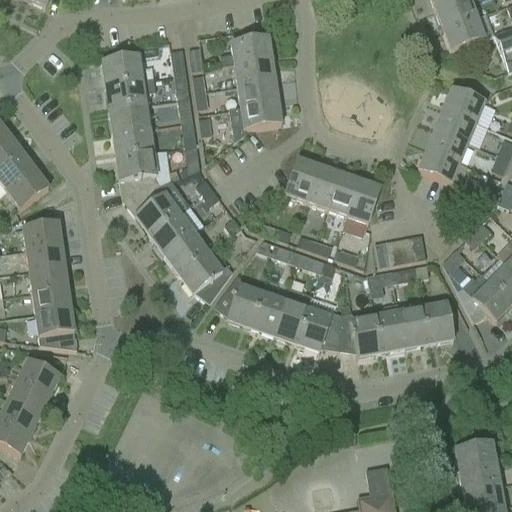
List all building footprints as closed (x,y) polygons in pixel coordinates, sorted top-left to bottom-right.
[(44,14),(50,0),(25,0),(23,5),(44,14)] [(426,0),(433,17),(467,5),(465,0),(426,0)] [(511,0),(499,0),(503,8),(511,5),(511,0)] [(441,39),(475,26),(467,5),(433,17),(441,39)] [(482,45),(475,26),(441,39),(448,58),(482,45)] [(511,34),(511,35),(492,42),(506,80),(511,77),(511,34)] [(219,73),(232,71),(232,73),(270,67),(266,45),(228,51),(230,60),(217,63),(219,73)] [(189,79),(201,77),(198,56),(186,58),(189,79)] [(173,84),(184,82),(181,58),(168,59),(172,84),(173,84)] [(214,63),(207,65),(208,72),(215,71),(214,63)] [(140,88),(139,84),(136,64),(100,69),(100,71),(101,70),(104,93),(140,88)] [(232,73),(235,94),(273,88),(270,67),(232,73)] [(186,93),(184,82),(173,84),(176,107),(188,106),(186,93)] [(190,85),(195,118),(206,116),(201,83),(190,85)] [(107,117),(143,112),(142,101),(154,99),(152,86),(140,88),(104,93),(103,93),(103,94),(104,94),(108,117),(107,117)] [(273,88),(235,94),(238,115),(276,109),(273,88)] [(301,90),(288,89),(288,107),(300,108),(301,90)] [(475,130),(483,110),(450,96),(442,116),(475,130)] [(179,131),(191,130),(188,106),(176,107),(179,131)] [(227,117),(232,150),(244,141),(243,137),(247,137),(280,132),(276,109),(238,115),(227,117)] [(146,137),(143,112),(107,117),(107,118),(108,118),(111,141),(110,141),(111,141),(111,142),(146,137)] [(467,150),(475,130),(442,116),(433,137),(467,150)] [(211,142),(208,125),(197,127),(200,144),(211,142)] [(183,155),(195,154),(191,130),(179,131),(183,155)] [(146,137),(111,142),(114,165),(115,165),(150,160),(146,137)] [(458,171),(467,150),(433,137),(425,157),(431,159),(458,171)] [(0,175),(20,160),(7,143),(0,147),(0,175)] [(496,162),(507,167),(511,155),(511,150),(502,146),(496,162)] [(186,181),(198,176),(195,154),(183,155),(184,166),(186,181)] [(425,157),(416,178),(450,191),(457,194),(465,173),(458,171),(431,159),(425,157)] [(20,160),(0,175),(0,193),(4,199),(33,177),(20,160)] [(122,209),(159,194),(153,184),(150,160),(115,165),(118,188),(117,188),(117,189),(118,189),(121,209),(122,209)] [(507,167),(496,162),(490,177),(501,182),(507,167)] [(305,210),(317,174),(296,166),(283,203),(305,210)] [(326,217),(338,181),(317,174),(305,210),(326,217)] [(18,217),(31,207),(47,195),(33,177),(4,199),(18,217)] [(346,224),(359,188),(338,181),(326,217),(346,224)] [(478,203),(490,208),(497,193),(499,187),(486,182),(484,187),(485,187),(478,203)] [(201,204),(211,197),(203,187),(193,194),(201,204)] [(366,231),(378,195),(359,188),(346,224),(366,231)] [(511,205),(511,202),(511,192),(505,189),(500,200),(511,205)] [(159,194),(122,209),(133,223),(132,224),(133,225),(134,225),(148,243),(147,243),(147,244),(178,221),(163,201),(159,194)] [(208,214),(218,207),(211,197),(201,204),(208,214)] [(507,216),(511,205),(500,200),(496,211),(507,216)] [(192,240),(178,221),(147,244),(148,244),(162,262),(192,240)] [(230,244),(239,237),(232,226),(222,233),(230,244)] [(354,227),(346,249),(366,256),(374,234),(354,227)] [(270,244),(274,234),(262,230),(258,239),(270,244)] [(24,258),(60,252),(57,231),(21,236),(24,258)] [(480,247),(489,239),(480,231),(472,239),(480,247)] [(286,249),(289,239),(274,234),(270,244),(286,249)] [(472,256),(480,247),(472,239),(463,248),(472,256)] [(176,283),(206,260),(192,240),(162,262),(161,263),(162,263),(176,281),(176,282),(176,283)] [(294,252),(296,253),(311,258),(314,248),(300,243),(298,242),(294,252)] [(424,267),(420,243),(407,245),(412,269),(424,267)] [(511,244),(494,262),(497,265),(498,264),(511,277),(511,244)] [(396,247),(400,271),(412,269),(407,245),(396,247)] [(272,264),(276,252),(261,247),(254,258),(272,264)] [(384,249),(388,273),(400,271),(396,247),(384,249)] [(331,253),(314,248),(311,258),(328,263),(331,253)] [(372,251),(376,275),(388,273),(384,249),(372,251)] [(27,279),(63,274),(60,252),(24,258),(27,279)] [(272,264),(285,268),(289,257),(276,252),(272,264)] [(353,272),(356,262),(354,262),(349,260),(340,257),(338,257),(336,266),(337,267),(353,272)] [(206,260),(176,283),(177,282),(190,301),(190,302),(193,301),(207,311),(219,295),(231,279),(230,278),(230,279),(220,265),(214,270),(206,260)] [(441,271),(446,282),(458,271),(449,262),(441,271)] [(511,277),(498,264),(497,265),(481,281),(488,288),(511,311),(511,309),(511,277)] [(320,281),(324,269),(311,265),(307,277),(320,281)] [(330,284),(334,272),(324,269),(320,281),(330,284)] [(416,286),(427,284),(425,272),(413,274),(416,286)] [(30,301),(66,295),(63,274),(27,279),(30,301)] [(404,288),(416,286),(413,274),(389,278),(391,289),(391,290),(404,288)] [(391,289),(389,278),(365,283),(367,295),(369,294),(369,295),(381,293),(381,291),(391,289)] [(488,288),(481,281),(479,280),(473,287),(470,285),(460,295),(455,299),(471,329),(485,321),(494,330),(495,329),(494,328),(510,312),(511,313),(511,312),(511,311),(488,288)] [(250,336),(262,301),(249,297),(252,289),(236,284),(236,283),(224,299),(212,315),(226,325),(225,329),(226,329),(226,328),(248,335),(248,336),(249,337),(249,336),(250,336)] [(33,322),(69,317),(66,295),(30,301),(33,322)] [(284,309),(272,343),(294,351),(294,352),(294,351),(295,351),(307,317),(306,316),(310,303),(287,295),(282,308),(284,309)] [(284,309),(282,308),(262,301),(250,336),(271,343),(271,344),(272,344),(272,343),(284,309)] [(340,323),(350,321),(349,311),(341,312),(340,323)] [(404,355),(398,321),(395,311),(382,313),(383,324),(374,325),(381,360),(403,356),(403,357),(404,356),(403,355),(404,355)] [(422,317),(428,351),(450,347),(450,348),(451,348),(445,313),(422,317)] [(38,353),(75,358),(69,317),(33,322),(38,353)] [(320,353),(337,356),(340,323),(330,319),(328,324),(307,317),(295,351),(316,359),(316,360),(317,360),(320,353)] [(422,317),(398,321),(404,355),(426,351),(426,352),(427,352),(427,351),(428,351),(422,317)] [(340,323),(337,356),(354,358),(355,365),(356,365),(356,364),(379,360),(379,361),(380,361),(380,360),(381,360),(374,325),(361,328),(360,320),(350,321),(340,323)] [(58,384),(40,375),(27,369),(17,388),(48,403),(58,384)] [(38,423),(48,403),(17,388),(7,408),(38,423)] [(0,422),(0,427),(29,442),(38,423),(7,408),(0,422)] [(0,453),(1,454),(19,463),(29,442),(0,427),(0,453)] [(457,478),(494,472),(490,449),(453,456),(457,478)] [(460,499),(498,492),(494,472),(457,478),(460,499)] [(392,511),(391,499),(390,499),(385,474),(364,478),(368,503),(355,505),(356,511),(392,511)] [(462,511),(501,511),(498,492),(460,499),(462,511)]
